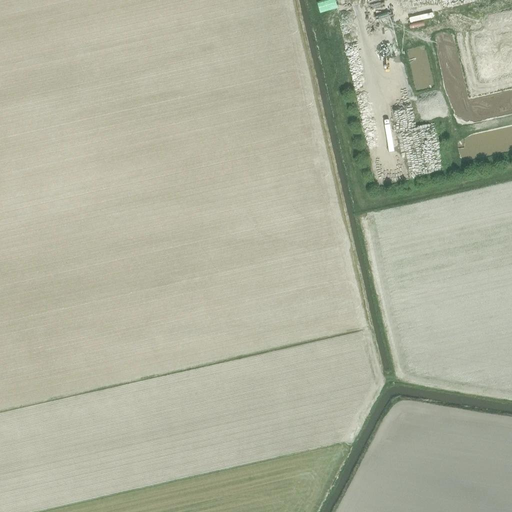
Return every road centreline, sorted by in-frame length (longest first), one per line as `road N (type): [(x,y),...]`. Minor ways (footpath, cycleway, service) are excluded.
road 1 (track): [(390,145),(359,15),(421,0)]
road 2 (track): [(511,397),(389,383)]
